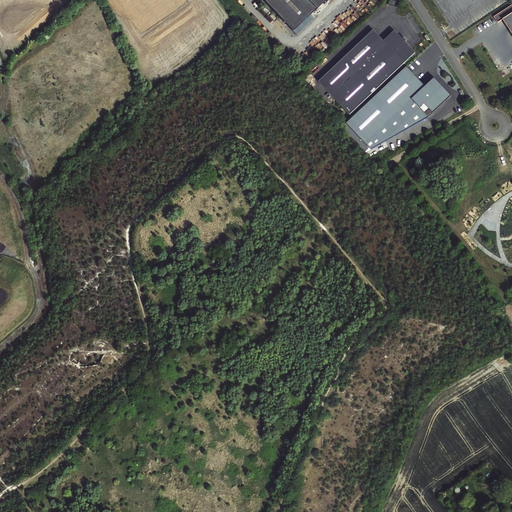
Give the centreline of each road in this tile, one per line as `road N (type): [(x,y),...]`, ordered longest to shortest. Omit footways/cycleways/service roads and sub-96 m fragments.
road 1 (track): [(0,359),(53,316),(37,218),(3,122),(0,72)]
road 2 (residential): [(489,116),(414,0)]
